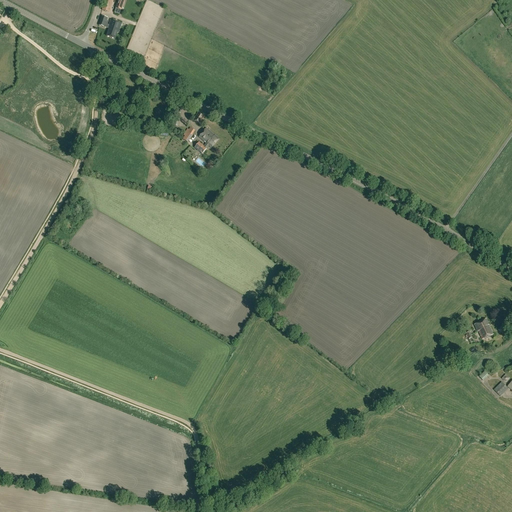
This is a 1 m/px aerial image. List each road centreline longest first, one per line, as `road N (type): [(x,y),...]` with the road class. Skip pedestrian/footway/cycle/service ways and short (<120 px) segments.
road 1 (tertiary): [(511,268),(342,172),(92,48)]
road 2 (track): [(0,349),(188,424),(214,511)]
road 3 (track): [(96,104),(64,199),(0,305)]
